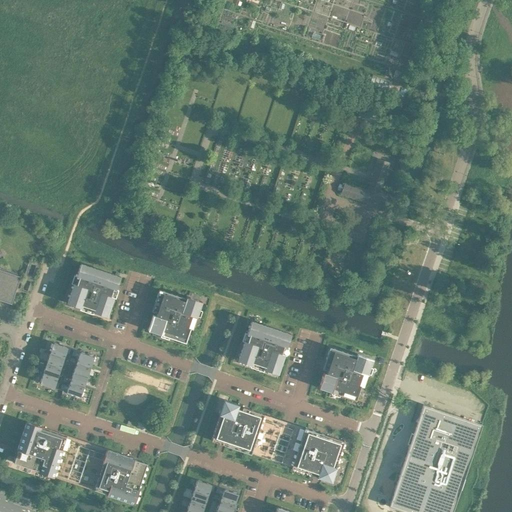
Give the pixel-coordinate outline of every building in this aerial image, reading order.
[(357,117),(381,125),(385,110),(362,102),(357,117)] [(378,158),(367,190),(344,182),(340,194),(366,202),(366,203),(367,203),(379,207),(380,208),(380,207),(384,208),(388,197),(387,197),(387,195),(389,196),(390,194),(386,193),(385,196),(384,196),(385,192),(380,190),(389,162),(378,158)] [(96,269),(80,263),(67,303),(81,308),(82,305),(93,309),(92,312),(107,316),(113,296),(110,296),(113,289),(116,290),(120,276),(104,271),(96,269)] [(0,300),(11,304),(20,277),(16,275),(17,273),(0,267),(0,300)] [(186,298),(159,289),(154,302),(160,304),(156,316),(153,315),(148,330),(161,334),(162,331),(170,334),(169,337),(185,342),(190,328),(192,329),(197,316),(194,315),(196,309),(199,310),(202,301),(186,296),(186,298)] [(291,334),(251,320),(237,360),(252,365),(252,362),(264,366),(263,369),(277,374),(284,354),(281,353),(283,346),(286,347),(291,334)] [(67,347),(53,342),(50,353),(64,357),(65,353),(68,354),(70,348),(67,347)] [(325,360),(330,362),(326,373),(323,372),(318,387),(331,392),(332,389),(340,392),(339,394),(356,400),(361,386),(363,386),(367,373),(365,372),(367,366),(369,367),(372,359),(357,354),(356,356),(329,347),(325,360)] [(94,356),(80,351),(79,352),(76,351),(74,356),(78,357),(76,361),(90,366),(94,356)] [(64,357),(50,353),(46,362),(60,367),(64,357)] [(90,366),(76,361),(73,371),(87,376),(90,366)] [(60,367),(46,362),(43,372),(57,377),(60,367)] [(87,376),(73,371),(69,381),(84,386),(87,376)] [(57,377),(43,372),(39,383),(54,387),(57,388),(59,383),(56,382),(57,377)] [(84,386),(69,381),(68,386),(65,385),(63,390),(66,391),(80,396),(84,386)] [(219,414),(211,440),(250,453),(264,414),(242,406),(241,409),(237,408),(238,404),(223,399),(218,414),(219,414)] [(422,405),(389,507),(403,511),(453,511),(482,425),(422,405)] [(38,472),(53,477),(63,449),(62,449),(66,435),(26,421),(17,449),(18,449),(13,462),(39,471),(38,472)] [(304,427),(291,467),(313,474),(314,471),(317,472),(316,476),(331,482),(336,467),(335,466),(344,441),(304,427)] [(103,463),(94,490),(106,494),(134,504),(139,489),(138,488),(147,463),(134,459),(134,458),(106,448),(101,463),(103,463)] [(211,484),(197,479),(193,490),(207,494),(209,490),(212,491),(214,486),(211,484)] [(223,489),(220,488),(218,493),(221,494),(220,499),(234,503),(238,493),(223,488),(223,489)] [(207,494),(193,490),(190,499),(204,504),(207,494)] [(201,511),(204,504),(190,499),(187,509),(194,511),(201,511)] [(231,511),(234,503),(220,499),(217,508),(227,511),(231,511)]
